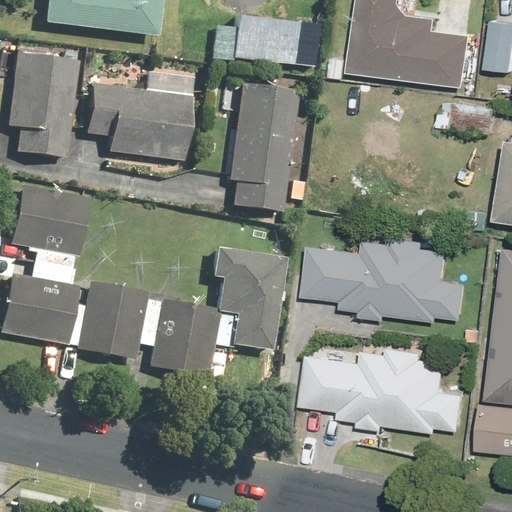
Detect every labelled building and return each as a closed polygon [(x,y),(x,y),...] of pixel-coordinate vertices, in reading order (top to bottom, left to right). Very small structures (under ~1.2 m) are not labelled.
[(34,0),(33,27),(149,38),(151,0),(34,0)] [(329,57),(327,77),(344,79),(345,73),(463,87),(469,35),(433,31),(435,19),(410,15),(398,5),(398,0),(352,0),(345,58),(329,57)] [(225,28),(206,26),(204,61),(311,69),(314,23),(226,16),(225,28)] [(511,22),(487,19),(481,73),(511,76),(511,22)] [(61,53),(60,61),(51,60),(52,55),(9,49),(0,109),(0,144),(7,145),(6,154),(58,162),(74,55),(61,53)] [(97,158),(181,164),(187,74),(139,70),(138,91),(80,86),(77,135),(99,137),(97,158)] [(230,85),(219,189),(225,190),(223,210),(276,216),(290,92),(230,85)] [(491,112),(436,108),(434,129),(489,134),(491,112)] [(511,227),(511,138),(500,137),(487,223),(511,227)] [(218,357),(218,350),(266,354),(279,257),(204,247),(200,279),(212,281),(208,309),(142,299),(143,293),(81,283),(77,306),(66,305),(83,197),(11,185),(2,244),(27,248),(22,280),(0,276),(0,339),(129,359),(131,345),(144,347),(140,373),(200,383),(205,348),(210,349),(209,356),(218,357)] [(442,282),(445,251),(422,249),(423,241),(361,235),(360,250),(304,245),(299,298),(338,301),(337,312),(359,313),(358,319),(384,321),(384,317),(416,319),(416,321),(435,323),(435,317),(457,319),(460,284),(442,282)] [(511,247),(497,246),(484,400),(511,402),(511,247)] [(458,432),(462,385),(442,383),(445,354),(384,348),(383,355),(302,347),(297,410),(335,413),(334,420),(355,422),(355,428),(434,435),(435,429),(458,432)] [(471,453),(511,456),(511,408),(475,405),(471,453)]
